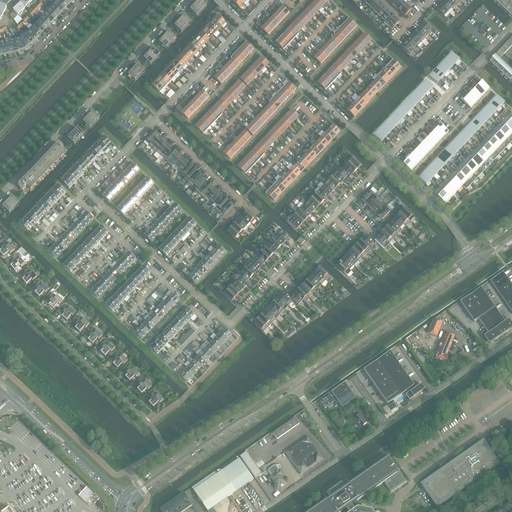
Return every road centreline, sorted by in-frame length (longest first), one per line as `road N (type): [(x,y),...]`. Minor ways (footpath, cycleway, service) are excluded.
road 1 (residential): [(0,197),(187,0)]
road 2 (secondary): [(470,254),(290,380)]
road 3 (secondary): [(295,386),(475,261)]
road 4 (residential): [(243,310),(385,161)]
road 5 (unclassified): [(342,456),(511,339)]
road 6 (secondary): [(290,380),(124,493)]
road 7 (secondary): [(132,500),(295,386)]
road 8 (residential): [(141,414),(0,275)]
road 9 (residential): [(385,161),(511,29)]
road 10 (secondary): [(124,493),(15,392)]
road 11 (secondary): [(12,400),(119,501)]
road 12 (residential): [(155,120),(244,25)]
road 13 (residential): [(470,254),(445,217),(385,161)]
